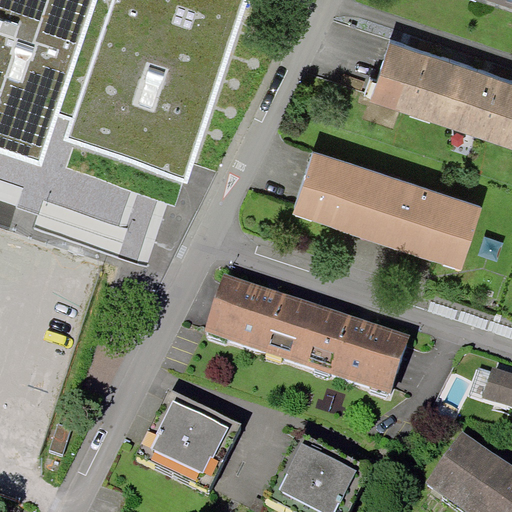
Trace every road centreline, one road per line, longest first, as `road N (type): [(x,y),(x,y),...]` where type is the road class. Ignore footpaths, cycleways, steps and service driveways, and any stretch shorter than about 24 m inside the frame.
road 1 (residential): [(203,239),(511,340)]
road 2 (residential): [(77,511),(203,239)]
road 3 (residential): [(203,239),(325,0)]
